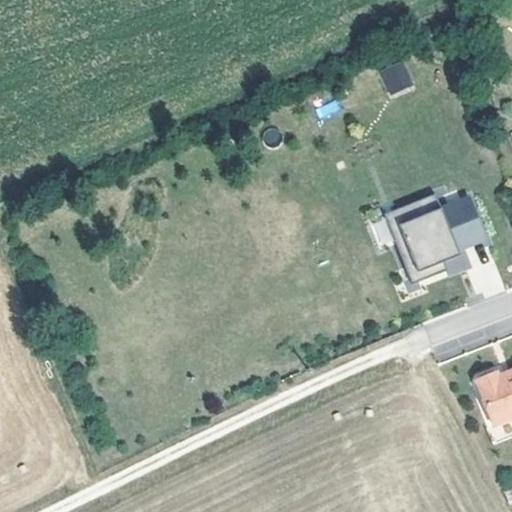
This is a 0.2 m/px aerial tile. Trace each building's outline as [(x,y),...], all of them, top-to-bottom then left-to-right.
[(402,60),(379,71),(390,96),(413,85),(402,60)] [(396,223),(411,267),(447,254),(444,246),(442,240),(458,234),(486,224),(471,182),(443,192),(438,178),(399,192),(408,218),(396,223)] [(408,218),(399,192),(386,196),(396,223),(408,218)] [(442,240),(444,246),(461,240),(458,234),(442,240)] [(511,351),(501,356),(495,351),(485,355),(481,362),(499,408),(511,403),(511,351)]
